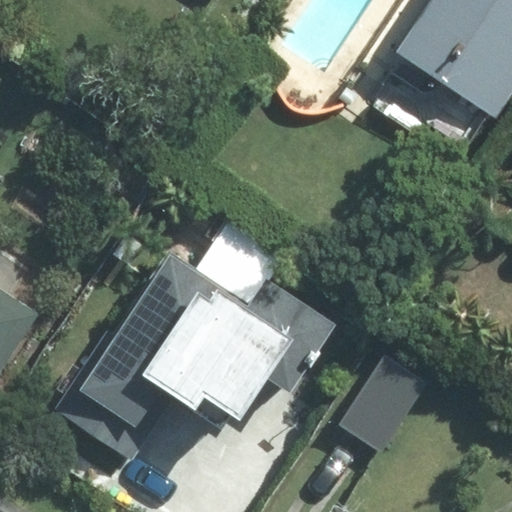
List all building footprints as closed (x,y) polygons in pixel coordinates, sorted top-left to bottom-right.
[(511,0),(433,0),(407,41),(502,104),(511,89),(511,0)] [(175,248),(89,378),(78,371),(59,402),(132,449),(178,377),(201,392),(210,376),(249,402),(272,367),(294,381),(339,312),(272,268),(252,299),(175,248)] [(0,360),(38,304),(0,278),(0,360)] [(389,351),(345,417),(384,445),(428,377),(389,351)] [(21,511),(8,503),(1,511),(21,511)] [(357,511),(339,503),(334,511),(357,511)]
